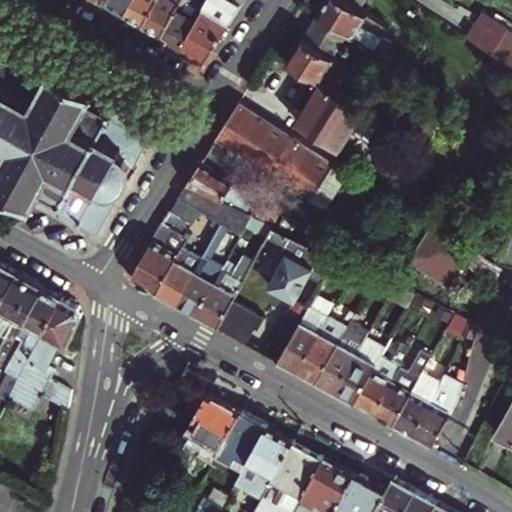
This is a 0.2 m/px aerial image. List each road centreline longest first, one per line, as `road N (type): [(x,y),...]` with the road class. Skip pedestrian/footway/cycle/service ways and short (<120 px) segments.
road 1 (residential): [(115,290),(508,511)]
road 2 (residential): [(71,511),(115,290)]
road 3 (residential): [(97,280),(210,102)]
road 4 (residential): [(210,102),(27,0)]
road 5 (residential): [(210,102),(276,0)]
